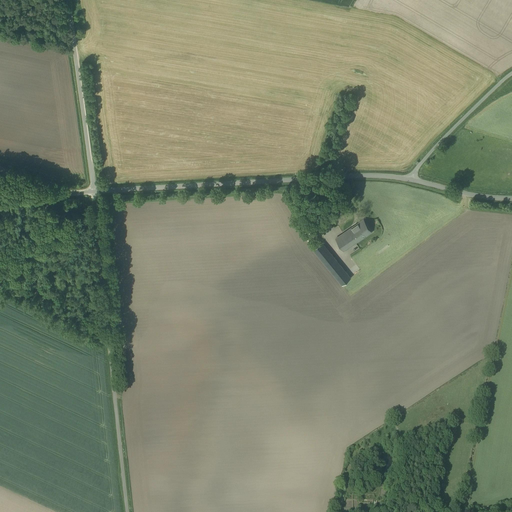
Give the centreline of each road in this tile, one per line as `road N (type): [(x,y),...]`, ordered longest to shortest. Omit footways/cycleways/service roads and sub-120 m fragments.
road 1 (unclassified): [(93,191),(127,511)]
road 2 (unclassified): [(412,180),(347,175),(93,191)]
road 3 (unclassified): [(68,0),(93,191)]
road 4 (unclassified): [(412,180),(511,73)]
